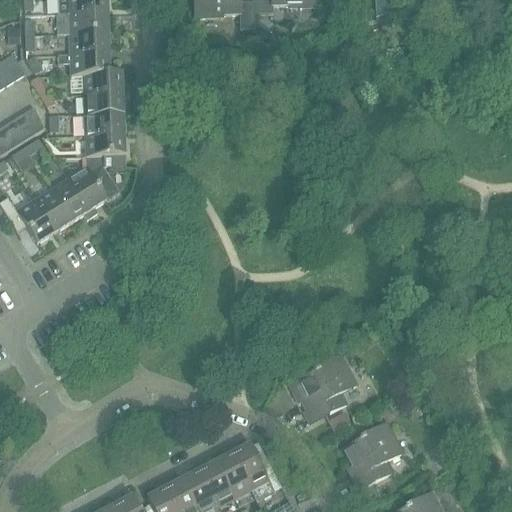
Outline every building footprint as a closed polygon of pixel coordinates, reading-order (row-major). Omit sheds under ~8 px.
[(31,0),(23,0),(24,15),(32,14),(31,0)] [(57,0),(58,18),(68,18),(107,16),(106,0),(57,0)] [(254,5),(253,5),(240,5),(240,0),(193,0),(194,21),(222,21),(222,18),(239,18),(239,34),(254,33),(254,17),(254,5)] [(252,0),(253,5),(254,5),(254,17),(272,17),(272,9),(289,9),(289,12),(317,11),(317,0),(252,0)] [(68,27),(69,38),(108,37),(107,16),(68,18),(58,18),(57,18),(57,27),(68,27)] [(24,24),(25,40),(33,39),(32,24),(24,24)] [(69,38),(70,59),(108,57),(108,37),(69,38)] [(42,39),(33,39),(25,40),(25,55),(33,55),(33,51),(43,51),(42,39)] [(70,80),(82,79),(109,78),(109,77),(108,57),(70,59),(58,59),(58,67),(70,67),(70,80)] [(13,58),(3,64),(15,84),(25,78),(13,58)] [(26,64),(35,78),(41,74),(33,60),(26,64)] [(3,64),(0,65),(0,81),(5,90),(15,84),(3,64)] [(56,70),(43,77),(57,103),(70,96),(56,70)] [(82,79),(83,99),(122,98),(121,77),(109,77),(109,78),(82,79)] [(30,85),(38,98),(45,94),(36,81),(30,85)] [(45,94),(38,98),(46,112),(53,108),(45,94)] [(83,99),(84,119),(123,118),(122,98),(83,99)] [(33,111),(23,117),(36,137),(43,133),(33,111)] [(23,117),(14,123),(26,143),(36,137),(23,117)] [(84,119),(84,140),(123,138),(123,118),(84,119)] [(49,120),(49,136),(57,136),(57,120),(49,120)] [(14,123),(4,129),(17,149),(26,143),(14,123)] [(4,129),(0,131),(0,143),(7,155),(17,149),(4,129)] [(125,169),(123,138),(84,140),(85,161),(103,160),(103,170),(125,169)] [(38,143),(24,152),(29,158),(42,150),(38,143)] [(29,158),(24,152),(11,160),(15,167),(29,158)] [(103,170),(103,160),(85,161),(85,171),(68,182),(91,220),(97,217),(94,212),(106,204),(92,181),(103,170)] [(68,182),(50,193),(71,226),(83,218),(86,223),(91,220),(68,182)] [(50,193),(33,204),(54,237),(71,226),(50,193)] [(54,237),(33,204),(16,215),(7,201),(0,205),(0,209),(17,236),(25,231),(36,248),(54,237)] [(340,359),(331,364),(314,373),(315,375),(289,389),(303,416),(304,416),(310,427),(329,416),(329,417),(346,408),(340,396),(355,388),(340,359)] [(386,427),(377,432),(359,441),(360,444),(343,453),(357,480),(369,474),(374,485),(391,476),(385,464),(401,456),(386,427)] [(237,448),(229,452),(251,494),(269,485),(250,449),(240,454),(237,448)] [(225,462),(215,467),(234,503),(251,494),(229,452),(221,456),(225,462)] [(203,465),(195,469),(217,511),(234,503),(215,467),(206,471),(203,465)] [(181,484),(195,511),(217,511),(195,469),(187,474),(190,480),(181,484)] [(169,483),(161,487),(173,511),(195,511),(181,484),(172,489),(169,483)] [(173,511),(161,487),(153,491),(156,497),(146,502),(151,511),(173,511)] [(439,511),(431,496),(422,501),(405,510),(405,511),(439,511)] [(120,500),(112,504),(115,511),(138,511),(133,501),(123,506),(120,500)]
